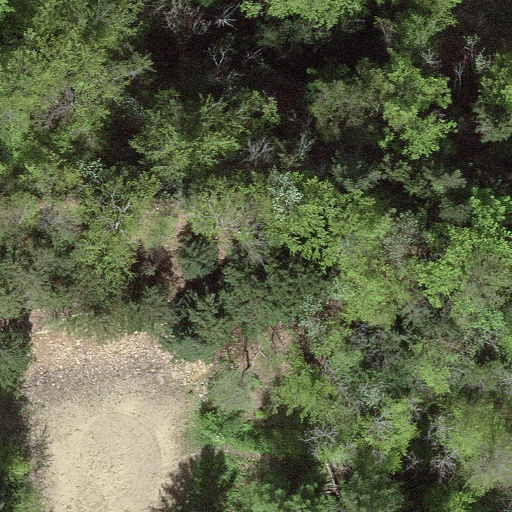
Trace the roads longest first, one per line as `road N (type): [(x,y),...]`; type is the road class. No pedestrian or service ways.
road 1 (track): [(185,405),(0,427)]
road 2 (track): [(185,405),(159,453),(118,496),(88,511)]
